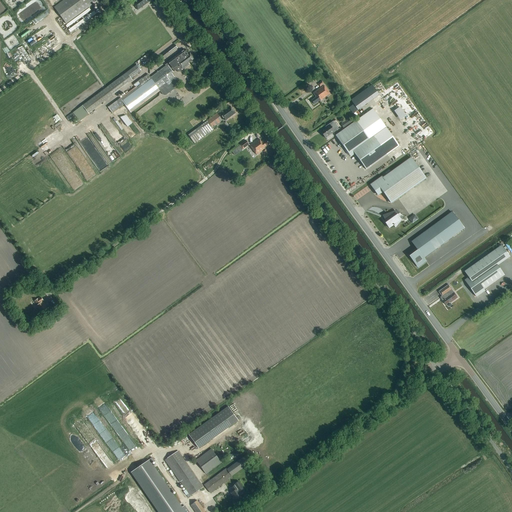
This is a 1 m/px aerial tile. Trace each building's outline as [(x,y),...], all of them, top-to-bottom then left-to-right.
[(63,0),(54,7),(65,23),(94,3),(98,0),(97,0),(63,0)] [(138,0),(133,4),(137,10),(149,2),(149,1),(150,0),(138,0)] [(46,11),(32,20),(34,23),(48,15),(46,11)] [(93,11),(68,29),(70,32),(96,15),(93,11)] [(164,59),(177,48),(174,45),(161,55),(164,59)] [(188,54),(184,49),(167,62),(168,63),(165,65),(165,66),(150,77),(148,74),(138,82),(139,83),(135,86),(137,88),(113,106),(115,108),(118,109),(120,107),(120,108),(124,105),(130,112),(160,89),(164,95),(165,95),(173,88),(174,87),(173,86),(178,82),(171,74),(173,73),(171,70),(172,69),(174,72),(176,70),(178,72),(182,70),(189,65),(188,63),(194,59),(190,53),(188,54)] [(87,112),(141,71),(136,65),(82,106),(87,112)] [(372,85),(351,101),(357,110),(379,95),(372,85)] [(319,101),(330,94),(324,86),(313,94),(316,97),(311,101),(314,104),(319,101)] [(219,114),(225,121),(235,114),(230,106),(219,114)] [(399,146),(373,109),(335,136),(342,146),(341,146),(348,155),(353,152),(366,170),(399,146)] [(217,114),(188,135),(194,144),(213,130),(212,128),(216,125),(217,127),(218,126),(221,124),(220,122),(222,121),(217,114)] [(233,132),(225,122),(224,123),(231,133),(233,132)] [(332,134),(334,132),(338,129),(338,128),(337,127),(337,126),(336,125),(335,124),(334,123),(334,122),(333,122),(329,124),(325,127),(326,128),(320,132),(325,138),(331,134),(332,134)] [(261,142),(259,139),(250,146),(256,155),(262,150),(265,154),(268,152),(266,150),(265,150),(264,148),(269,144),(266,140),(264,141),(263,140),(261,142)] [(242,150),(249,145),(246,140),(239,145),(242,150)] [(114,147),(106,153),(113,162),(121,156),(114,147)] [(425,179),(411,158),(382,178),(381,177),(370,185),(378,195),(383,192),(391,203),(425,179)] [(63,173),(74,190),(83,184),(67,161),(63,163),(67,170),(63,173)] [(386,223),(389,228),(393,225),(393,226),(394,225),(395,228),(401,221),(398,217),(401,215),(397,212),(394,214),(393,212),(383,216),(387,222),(386,223)] [(409,256),(416,266),(425,260),(423,258),(464,229),(452,212),(411,242),(417,250),(409,256)] [(408,218),(411,223),(418,219),(415,214),(408,218)] [(490,254),(464,272),(472,282),(468,285),(475,295),(476,297),(485,291),(483,289),(504,275),(497,265),(509,257),(501,245),(490,254)] [(36,278),(32,281),(38,290),(43,287),(36,278)] [(452,291),(450,287),(448,285),(438,292),(442,297),(440,298),(445,305),(450,302),(450,303),(457,298),(452,291)] [(42,315),(49,310),(43,302),(43,301),(40,297),(35,301),(37,305),(36,306),(42,315)] [(238,420),(228,407),(189,436),(199,449),(238,420)] [(125,411),(130,421),(136,418),(131,408),(125,411)] [(206,474),(221,463),(211,449),(196,461),(206,474)] [(190,496),(202,488),(177,451),(165,460),(190,496)] [(231,477),(247,465),(241,458),(226,469),(204,485),(210,493),(232,477),(231,477)] [(149,460),(131,473),(157,511),(188,511),(184,506),(182,507),(149,460)] [(236,500),(242,496),(239,492),(244,488),(239,481),(234,485),(231,488),(233,491),(231,493),(236,500)] [(195,511),(204,511),(196,501),(190,505),(195,511)]
